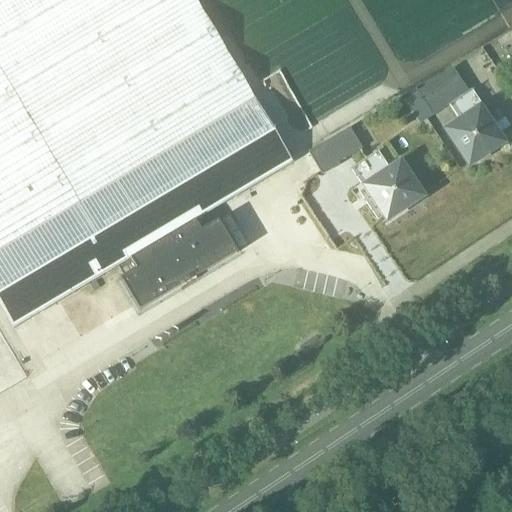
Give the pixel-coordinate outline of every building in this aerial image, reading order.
[(0,0),(0,252),(255,101),(195,0),(0,0)] [(451,107),(470,94),(469,93),(454,69),(418,93),(434,116),(450,106),(451,107)] [(293,164),(255,101),(0,252),(0,304),(15,330),(118,268),(205,217),(293,164)] [(501,144),(480,112),(449,132),(470,165),(501,144)] [(362,149),(350,129),(310,154),(324,177),(340,167),(338,164),(362,149)] [(400,167),(368,188),(389,219),(421,197),(400,167)] [(211,227),(205,217),(118,268),(124,278),(121,280),(140,312),(181,288),(179,285),(194,275),(196,279),(237,255),(218,223),(211,227)]
